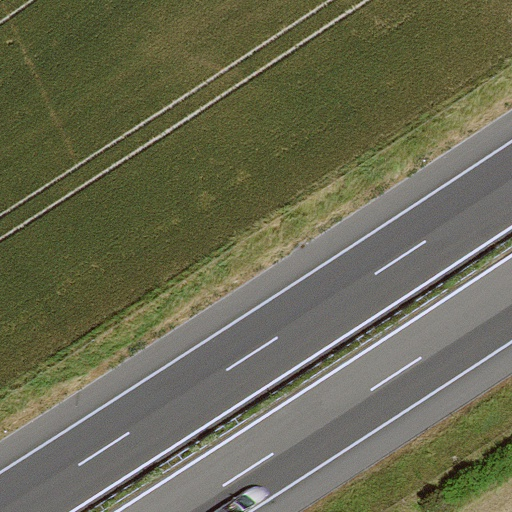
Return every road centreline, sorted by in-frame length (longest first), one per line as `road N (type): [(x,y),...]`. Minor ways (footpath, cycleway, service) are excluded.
road 1 (motorway): [(511,185),(3,511)]
road 2 (motorway): [(178,511),(511,297)]
